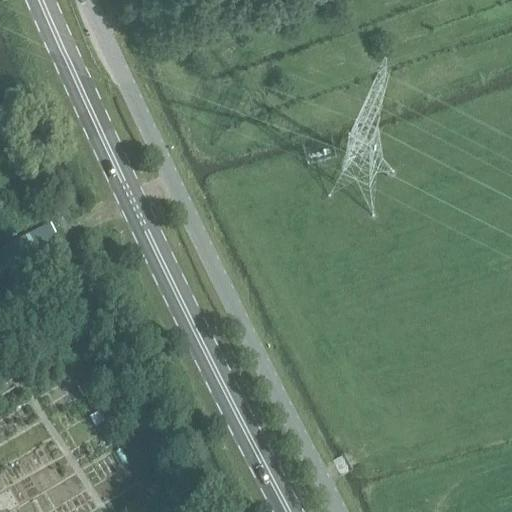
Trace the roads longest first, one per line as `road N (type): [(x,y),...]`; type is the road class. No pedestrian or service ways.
road 1 (unclassified): [(339,511),(175,185)]
road 2 (secondary): [(291,511),(132,203)]
road 3 (secondary): [(132,203),(41,0)]
road 4 (unclassified): [(175,185),(89,0)]
